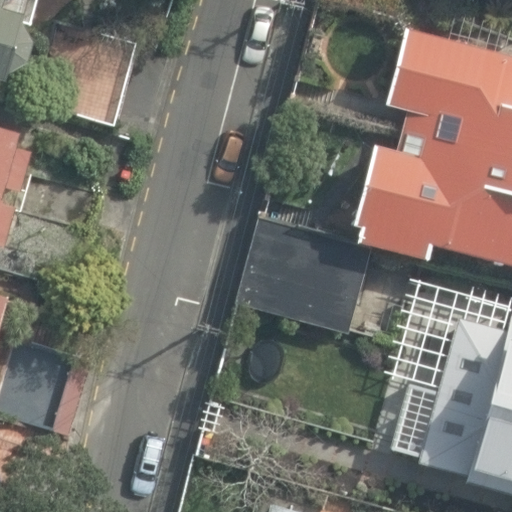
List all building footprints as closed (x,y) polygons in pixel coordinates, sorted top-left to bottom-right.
[(25,0),(0,0),(0,84),(5,85),(25,0)] [(511,52),(411,29),(357,237),(511,268),(511,52)] [(0,168),(11,132),(0,128),(0,168)] [(511,322),(508,334),(445,327),(390,448),(468,471),(471,494),(511,504),(511,322)] [(333,511),(261,497),(255,511),(333,511)]
